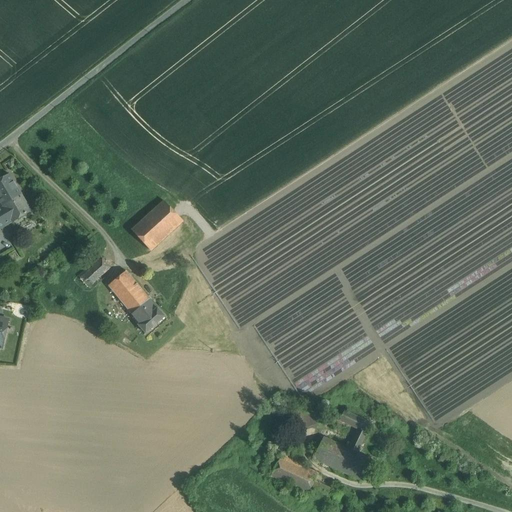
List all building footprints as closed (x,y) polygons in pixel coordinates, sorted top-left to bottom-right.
[(32,212),(9,174),(0,179),(0,201),(2,206),(12,223),(13,223),(32,212)] [(164,201),(132,230),(151,251),(183,222),(164,201)] [(2,206),(0,206),(0,229),(12,223),(2,206)] [(82,261),(88,268),(101,257),(96,250),(82,261)] [(88,268),(78,277),(88,288),(110,268),(101,257),(88,268)] [(133,315),(150,300),(126,271),(109,286),(133,315)] [(133,315),(140,324),(157,308),(150,300),(133,315)] [(140,324),(138,325),(146,334),(165,317),(157,308),(140,324)] [(8,321),(0,318),(0,346),(2,347),(8,321)] [(320,403),(308,407),(314,426),(326,422),(320,403)] [(308,407),(289,413),(295,432),(314,426),(308,407)] [(358,429),(351,444),(348,443),(346,448),(324,438),(313,459),(343,473),(353,451),(357,453),(371,424),(344,411),(340,421),(358,429)] [(304,461),(284,451),(281,456),(302,466),(304,461)] [(357,453),(353,451),(343,473),(361,481),(371,460),(357,453)] [(302,466),(281,456),(270,477),(307,495),(309,493),(315,481),(318,474),(302,466)] [(315,481),(309,493),(315,496),(321,484),(315,481)] [(340,493),(321,484),(315,496),(335,505),(340,493)]
